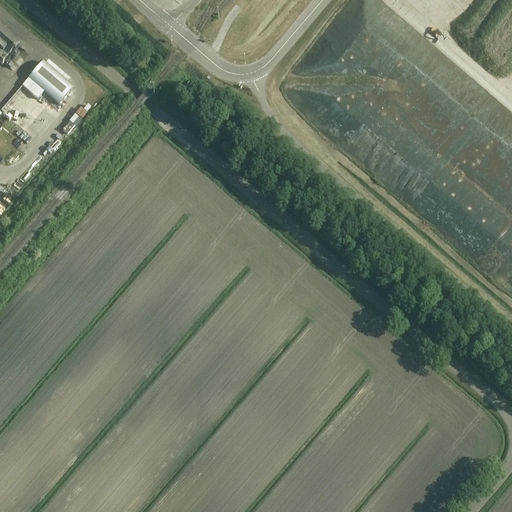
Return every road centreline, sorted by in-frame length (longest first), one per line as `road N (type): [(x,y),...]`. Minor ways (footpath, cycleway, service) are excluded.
road 1 (tertiary): [(511,417),(24,0)]
road 2 (unknown): [(511,98),(398,0)]
